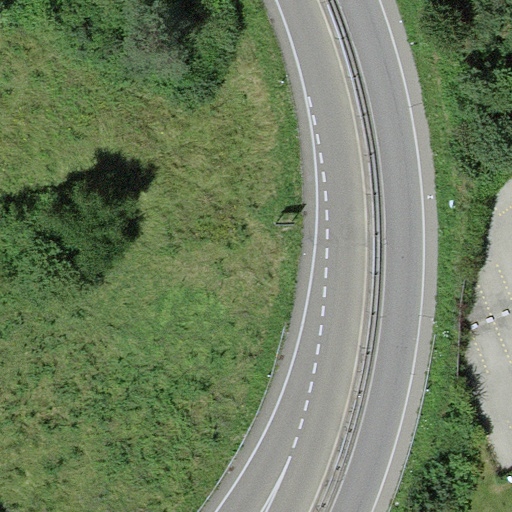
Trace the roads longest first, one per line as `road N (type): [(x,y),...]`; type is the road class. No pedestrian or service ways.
road 1 (trunk): [(350,511),(388,395),(405,246),(384,73),(359,0)]
road 2 (motorway): [(341,237),(290,422),(241,511)]
road 3 (motorway): [(341,237),(350,296),(344,348),(309,469),(286,511)]
road 4 (motorway): [(298,0),(332,98),(343,168),(341,237)]
